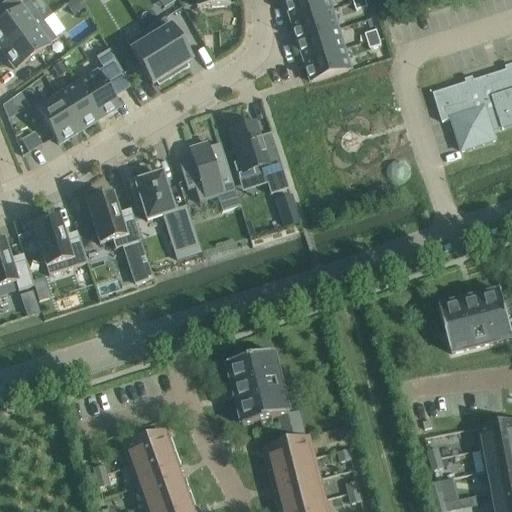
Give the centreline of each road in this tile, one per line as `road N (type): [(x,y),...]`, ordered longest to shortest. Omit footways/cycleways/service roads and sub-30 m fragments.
road 1 (unclassified): [(163,328),(511,209)]
road 2 (residential): [(261,0),(257,48),(242,67),(18,198)]
road 3 (unclassified): [(163,328),(184,397),(239,511)]
road 4 (unclassified): [(0,381),(163,328)]
